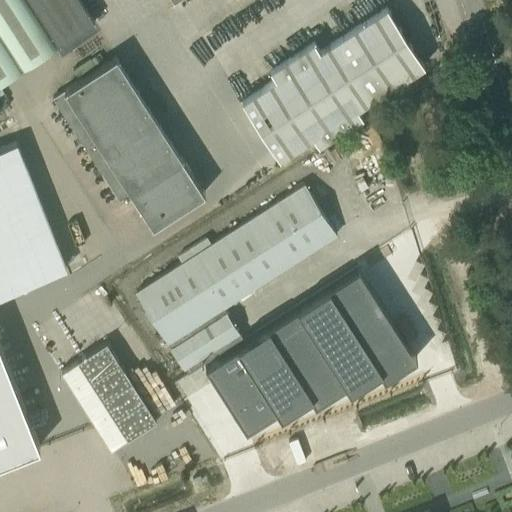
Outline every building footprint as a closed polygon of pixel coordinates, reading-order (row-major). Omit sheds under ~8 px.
[(0,0),(0,81),(56,46),(26,0),(0,0)] [(30,0),(59,44),(94,21),(80,0),(30,0)] [(357,107),(424,64),(387,6),(318,49),(313,40),(269,69),(274,78),(241,100),(279,158),(312,136),(318,144),(362,115),(357,107)] [(153,226),(205,192),(116,55),(52,96),(119,199),(131,191),(153,226)] [(187,370),(241,335),(223,306),(336,233),(304,182),(136,290),(187,370)] [(358,264),(205,363),(246,426),(276,406),(280,413),(311,394),(315,401),(345,381),(350,388),(380,368),(384,375),(416,355),(358,264)] [(156,418),(106,340),(60,369),(110,447),(156,418)] [(0,348),(0,462),(39,447),(0,348)]
